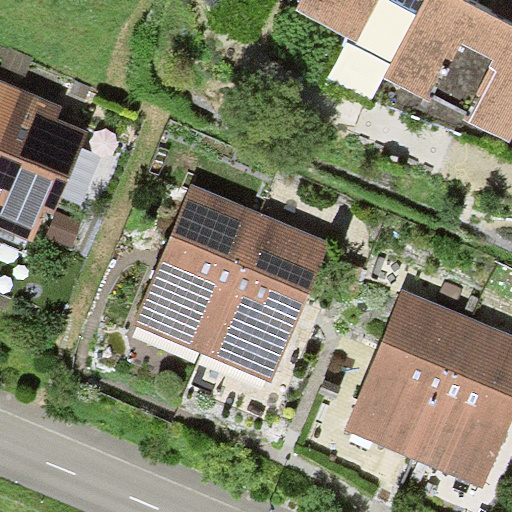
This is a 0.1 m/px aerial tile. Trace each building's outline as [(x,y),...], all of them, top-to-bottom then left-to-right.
[(381,0),(304,0),(296,16),(347,43),(343,50),(353,55),(381,2),(381,0)] [(389,74),(384,83),(511,148),(511,145),(511,33),(448,0),(428,0),(417,21),(381,2),(353,55),(389,74)] [(0,144),(22,93),(0,83),(0,144)] [(22,93),(0,144),(0,233),(34,248),(46,218),(54,221),(57,213),(90,136),(58,122),(63,110),(22,93)] [(135,329),(205,357),(263,215),(193,186),(168,249),(135,329)] [(82,222),(57,213),(54,221),(46,239),(73,250),(82,222)] [(334,244),(263,215),(205,357),(276,386),(308,308),(334,244)] [(344,436),(414,464),(472,322),(402,293),(377,355),(344,436)] [(511,337),(472,322),(414,464),(485,493),(511,426),(511,337)]
